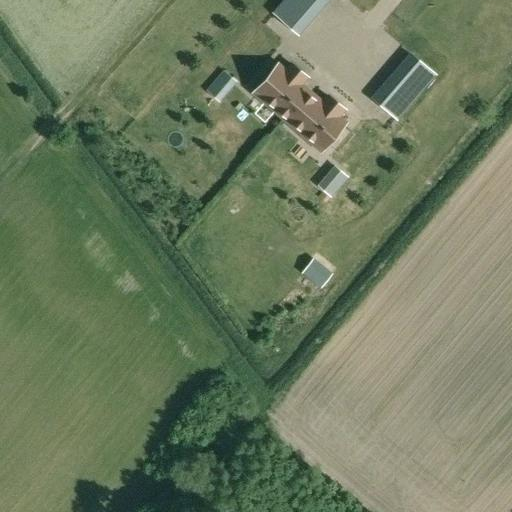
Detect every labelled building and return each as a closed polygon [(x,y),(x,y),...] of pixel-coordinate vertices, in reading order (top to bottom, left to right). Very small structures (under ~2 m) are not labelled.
[(286,0),(284,2),(306,20),(323,0),(286,0)] [(406,107),(434,74),(413,56),(385,88),(406,107)] [(300,83),(306,76),(292,64),(285,71),(278,65),(254,92),(283,117),(307,90),(300,83)] [(225,72),(207,91),(217,100),(234,81),(225,72)] [(323,103),(307,90),(283,117),(321,149),(344,122),(337,116),(343,108),(329,96),(323,103)] [(329,197),(346,176),(337,168),(320,189),(329,197)] [(301,272),(321,287),(328,277),(309,262),(301,272)]
